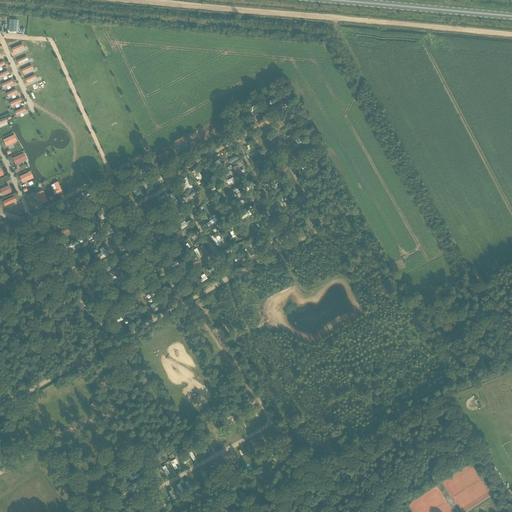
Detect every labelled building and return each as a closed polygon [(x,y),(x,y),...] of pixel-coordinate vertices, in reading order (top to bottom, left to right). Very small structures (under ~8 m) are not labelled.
[(10,20),(9,31),(16,32),(17,20),(10,20)] [(267,97),(270,103),(276,100),(272,94),(267,97)] [(282,104),(284,103),(283,99),(275,102),(277,109),(283,106),(282,104)] [(11,137),(3,140),(6,147),(14,143),(11,137)] [(24,161),(21,155),(13,158),(16,165),(24,161)] [(191,169),(188,172),(195,180),(198,178),(191,169)] [(28,173),(20,176),(23,183),(31,180),(28,173)] [(155,177),(146,182),(150,188),(159,183),(155,177)] [(183,189),(188,187),(184,179),(179,181),(183,189)] [(62,191),(57,182),(54,184),(56,189),(53,191),(55,195),(62,191)] [(114,185),(107,189),(111,197),(118,193),(114,185)] [(11,193),(8,186),(0,189),(3,196),(11,193)] [(230,199),(237,196),(234,190),(227,193),(230,199)] [(203,227),(213,223),(211,219),(201,223),(203,227)] [(178,230),(186,224),(184,221),(176,227),(178,230)] [(109,229),(112,235),(120,231),(116,222),(111,225),(112,227),(109,229)] [(228,232),(222,234),(225,243),(231,241),(228,232)] [(12,245),(15,248),(19,253),(24,248),(16,240),(12,245)] [(103,256),(101,252),(90,256),(92,261),(103,256)] [(116,258),(118,261),(127,257),(125,253),(116,258)] [(45,260),(49,267),(53,264),(49,257),(45,260)] [(27,261),(24,261),(19,262),(20,269),(28,268),(27,261)] [(32,283),(38,286),(43,276),(37,273),(32,283)] [(55,297),(54,300),(51,308),(57,310),(61,299),(55,297)] [(30,308),(27,302),(20,306),(22,312),(30,308)] [(207,303),(201,307),(207,318),(212,315),(209,310),(210,309),(207,303)] [(190,315),(179,320),(182,326),(187,323),(187,324),(194,321),(190,315)] [(219,324),(212,327),(218,338),(224,335),(221,330),(222,330),(219,324)] [(22,329),(15,333),(18,338),(25,333),(22,329)] [(78,330),(77,331),(74,335),(80,341),(85,337),(78,330)] [(44,335),(43,339),(50,342),(53,334),(48,332),(46,336),(44,335)] [(184,342),(178,345),(181,350),(182,349),(183,350),(185,355),(188,353),(190,352),(184,342)] [(131,347),(125,350),(127,355),(128,355),(129,356),(131,360),(134,359),(136,358),(131,347)] [(27,355),(33,359),(37,352),(30,349),(27,355)] [(57,357),(64,363),(67,358),(61,353),(57,357)] [(108,358),(102,361),(105,366),(106,365),(107,366),(110,371),(112,369),(114,368),(108,358)] [(16,378),(14,383),(23,388),(25,383),(16,378)] [(117,380),(114,386),(118,389),(119,387),(120,388),(125,390),(126,387),(127,385),(117,380)] [(38,402),(30,409),(32,411),(32,410),(33,412),(36,409),(37,410),(41,406),(38,402)] [(92,404),(91,406),(95,408),(94,409),(99,412),(102,407),(93,402),(92,404)] [(79,409),(77,411),(79,414),(78,415),(82,419),(86,416),(80,408),(79,409)] [(0,415),(0,416),(3,422),(14,415),(10,409),(0,415)] [(237,431),(242,429),(238,420),(233,422),(237,431)] [(10,429),(13,436),(16,435),(19,434),(20,434),(22,434),(21,433),(24,432),(22,425),(17,427),(16,426),(15,426),(15,427),(10,429)] [(92,433),(81,439),(84,444),(89,442),(89,443),(95,439),(92,433)] [(34,444),(29,437),(24,440),(29,447),(34,444)] [(266,442),(260,446),(264,453),(270,449),(270,448),(269,446),(266,442)] [(197,455),(203,452),(200,445),(194,448),(197,455)] [(274,456),(276,462),(282,460),(280,454),(274,456)] [(258,462),(251,465),(254,471),(262,467),(258,462)] [(105,470),(107,474),(115,470),(113,466),(105,470)] [(9,472),(10,476),(16,475),(16,477),(20,475),(18,469),(9,472)] [(7,483),(11,481),(5,473),(2,475),(7,483)] [(35,481),(31,483),(37,493),(40,491),(35,481)] [(262,483),(255,486),(258,493),(266,489),(262,483)] [(24,487),(20,489),(27,498),(31,496),(24,487)] [(10,495),(14,500),(11,502),(13,507),(20,503),(14,493),(10,495)] [(37,506),(45,502),(42,495),(40,496),(38,494),(32,497),(37,506)] [(215,494),(208,499),(213,506),(220,502),(215,494)] [(26,511),(30,511),(33,511),(27,500),(21,503),(26,511)] [(0,505),(2,510),(8,506),(5,501),(0,504),(0,505)]
